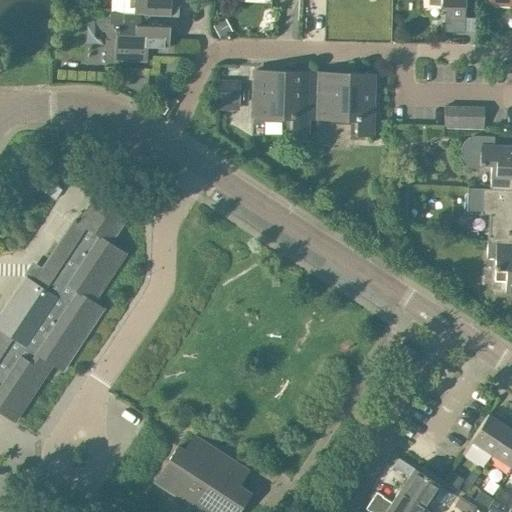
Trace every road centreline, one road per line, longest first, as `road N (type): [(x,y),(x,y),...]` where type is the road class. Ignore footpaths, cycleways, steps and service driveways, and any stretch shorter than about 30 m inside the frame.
road 1 (residential): [(511,55),(228,50),(206,60),(164,140)]
road 2 (residential): [(414,303),(164,140)]
road 3 (residential): [(164,140),(115,110),(81,102),(29,103),(0,113)]
road 4 (residential): [(388,423),(360,418),(353,400),(414,303)]
